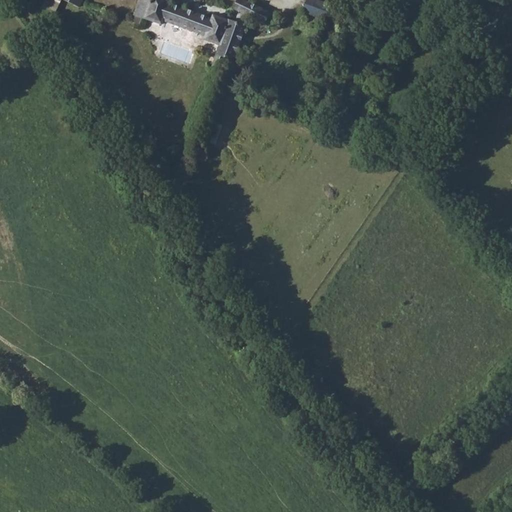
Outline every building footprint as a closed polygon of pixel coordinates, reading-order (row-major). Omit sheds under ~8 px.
[(56,0),(56,2),(72,8),(77,11),(78,8),(81,0),(56,0)] [(164,23),(187,32),(193,17),(168,8),(170,3),(161,0),(138,0),(132,18),(144,23),(142,29),(159,36),(164,23)] [(303,17),(324,24),(330,11),(308,3),(303,17)] [(241,4),(236,14),(248,21),(255,24),(272,33),(278,21),(241,4)] [(193,17),(187,32),(189,34),(186,41),(199,46),(203,48),(205,46),(213,49),(210,56),(220,61),(230,64),(244,31),(214,19),(212,25),(193,17)]
